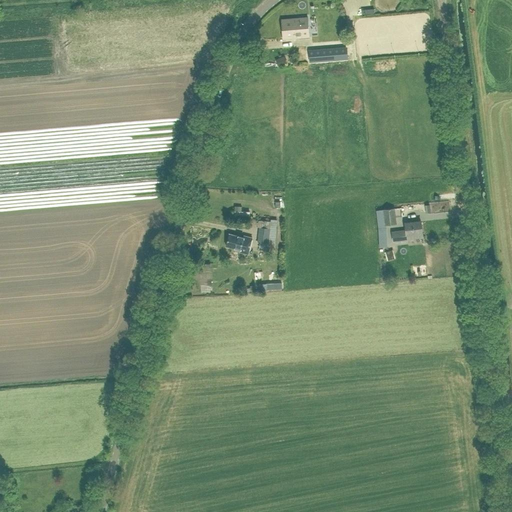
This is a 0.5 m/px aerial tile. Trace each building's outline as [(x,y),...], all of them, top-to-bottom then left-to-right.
[(331,7),(321,8),(323,26),(333,24),(332,17),(336,16),(335,10),(331,11),(331,7)] [(308,37),(307,17),(282,19),(283,39),(308,37)] [(334,34),(333,25),(324,27),(325,35),(334,34)] [(347,49),(309,52),(310,62),(347,59),(347,49)] [(384,225),(397,224),(394,208),(376,210),(377,219),(383,218),(384,225)] [(407,240),(407,239),(422,237),(421,221),(405,223),(405,230),(392,231),(393,242),(407,240)] [(260,242),(268,243),(270,228),(259,227),(257,242),(260,242)] [(252,237),(244,235),(243,237),(229,233),(225,246),(239,250),(239,252),(248,254),(252,237)] [(223,261),(230,255),(225,249),(218,255),(223,261)]
